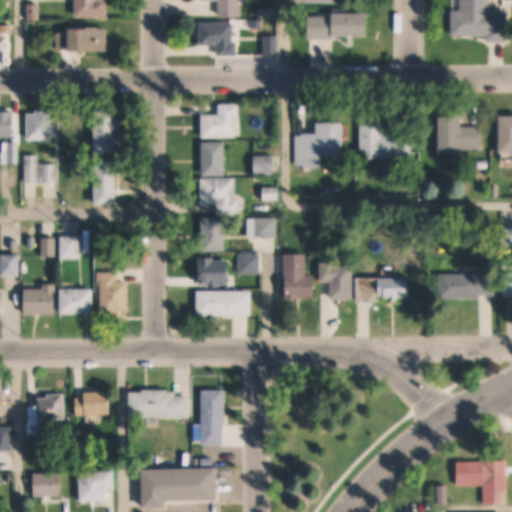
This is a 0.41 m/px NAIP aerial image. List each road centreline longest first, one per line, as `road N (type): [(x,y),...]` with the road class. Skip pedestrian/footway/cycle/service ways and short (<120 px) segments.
road 1 (residential): [(511,76),(0,79)]
road 2 (residential): [(0,349),(368,349),(447,417)]
road 3 (residential): [(157,349),(154,0)]
road 4 (residential): [(257,511),(259,349)]
road 5 (residential): [(368,349),(511,349)]
road 6 (secondary): [(447,417),(353,511)]
